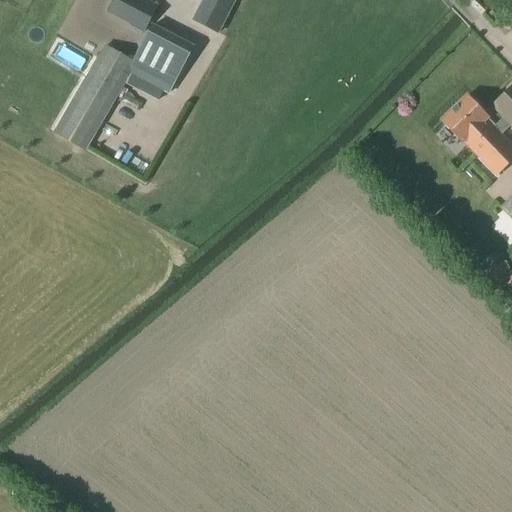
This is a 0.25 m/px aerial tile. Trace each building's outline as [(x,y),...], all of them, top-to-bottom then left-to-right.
[(146,0),(115,0),(108,14),(145,33),(160,7),(146,0)] [(204,0),(193,21),(219,34),(236,0),(204,0)] [(105,46),(54,134),(87,152),(132,75),(169,95),(194,48),(153,27),(135,62),(105,46)] [(467,96),(440,122),(462,145),(464,144),(496,177),(511,162),(511,147),(501,135),(510,126),(511,127),(511,89),(493,108),(504,119),(496,127),(467,96)] [(511,199),(500,211),(511,222),(511,199)] [(481,271),(489,291),(511,281),(511,277),(506,262),(481,271)] [(511,290),(502,301),(511,310),(511,290)]
